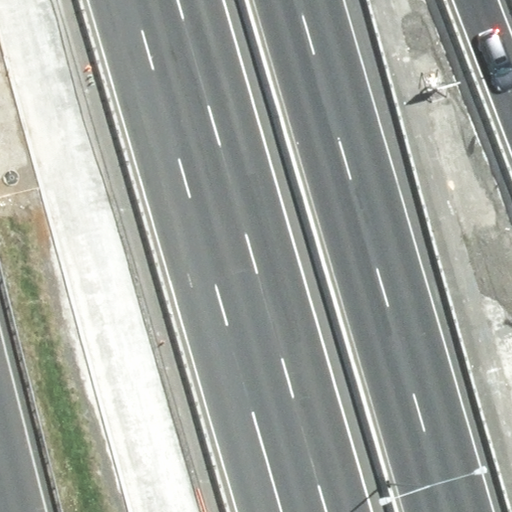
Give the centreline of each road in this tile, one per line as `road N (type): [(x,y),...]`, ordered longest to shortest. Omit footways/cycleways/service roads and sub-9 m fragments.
road 1 (motorway): [(329,0),(481,511)]
road 2 (motorway): [(304,511),(155,0)]
